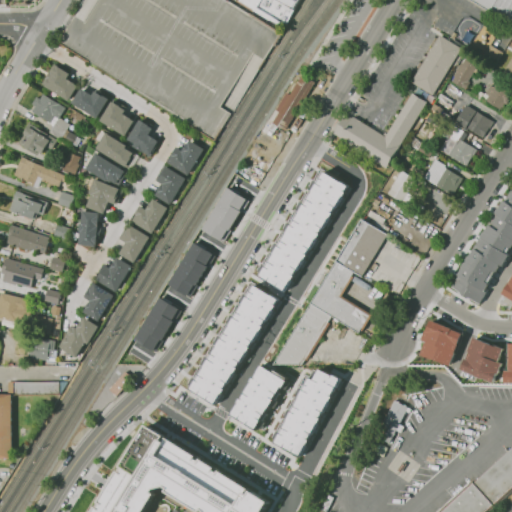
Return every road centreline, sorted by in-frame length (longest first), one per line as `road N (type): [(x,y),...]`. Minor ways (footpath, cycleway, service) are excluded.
road 1 (residential): [(392,0),(178,351),(87,449),(47,511)]
road 2 (residential): [(511,147),(382,365)]
